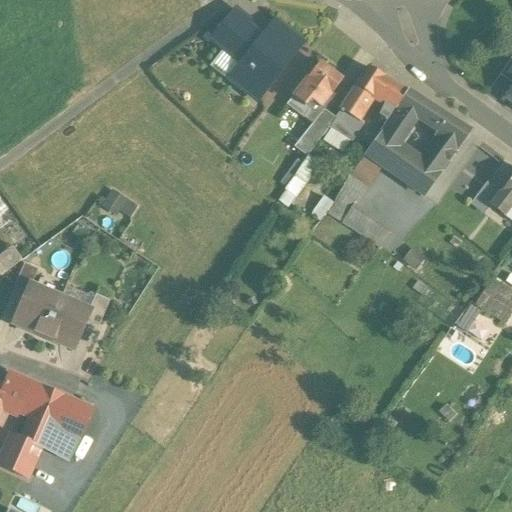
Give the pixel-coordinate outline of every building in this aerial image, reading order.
[(233,13),(217,33),(229,43),(243,26),(244,27),(247,24),(233,13)] [(244,27),(243,26),(229,43),(222,51),(239,65),(227,80),(254,101),(289,58),(269,42),(267,45),(244,27)] [(299,45),(279,29),(269,42),(289,58),(299,45)] [(329,73),(318,64),(285,106),(302,120),(308,114),(307,113),(309,111),(304,107),(309,102),(318,109),(340,81),(338,80),(338,76),(332,71),(329,73)] [(383,78),(368,69),(341,110),(355,120),(372,96),(383,78)] [(395,86),(383,78),(372,96),(383,103),(395,86)] [(395,86),(383,103),(386,106),(395,111),(406,93),(395,86)] [(387,124),(381,133),(398,145),(416,118),(437,132),(434,137),(437,139),(421,161),(439,174),(469,132),(407,92),(406,93),(395,111),(387,124)] [(386,106),(378,118),(387,124),(395,111),(386,106)] [(323,110),(293,148),(306,158),(320,139),(328,128),(329,129),(335,119),(323,110)] [(355,120),(341,110),(335,118),(335,119),(329,129),(328,128),(320,139),(343,153),(362,124),(355,120)] [(398,145),(381,133),(364,155),(404,183),(421,161),(398,145)] [(302,183),(305,186),(319,166),(307,158),(293,178),(302,183)] [(421,161),(404,183),(423,196),(439,174),(421,161)] [(511,177),(500,194),(500,195),(511,203),(511,177)] [(302,183),(293,178),(285,190),(293,196),(302,183)] [(345,183),(335,201),(332,206),(327,212),(342,222),(350,210),(364,191),(348,178),(345,183)] [(134,204),(109,191),(102,206),(126,218),(134,204)] [(511,204),(511,203),(500,195),(491,207),(504,216),(511,204)] [(332,206),(322,199),(311,214),(320,222),(327,212),(332,206)] [(388,234),(350,210),(342,222),(381,246),(388,234)] [(12,248),(0,256),(0,276),(0,277),(21,261),(12,248)] [(38,271),(24,265),(13,289),(26,294),(30,284),(32,285),(38,271)] [(87,314),(30,289),(32,285),(30,284),(26,294),(14,323),(74,349),(87,320),(91,311),(89,310),(87,314)] [(511,293),(501,286),(495,295),(511,305),(511,293)] [(109,302),(95,296),(89,310),(91,311),(87,320),(99,325),(109,302)] [(462,311),(451,327),(458,332),(469,316),(462,311)] [(0,408),(15,415),(20,404),(29,384),(9,375),(2,390),(0,389),(0,408)] [(43,390),(29,384),(20,404),(34,410),(43,390)] [(77,404),(43,390),(34,410),(31,417),(50,424),(40,447),(53,454),(64,432),(77,438),(91,410),(77,404)] [(21,438),(10,434),(8,438),(0,455),(0,467),(26,479),(40,447),(50,424),(31,417),(21,438)] [(64,432),(53,454),(67,460),(78,438),(77,438),(64,432)]
